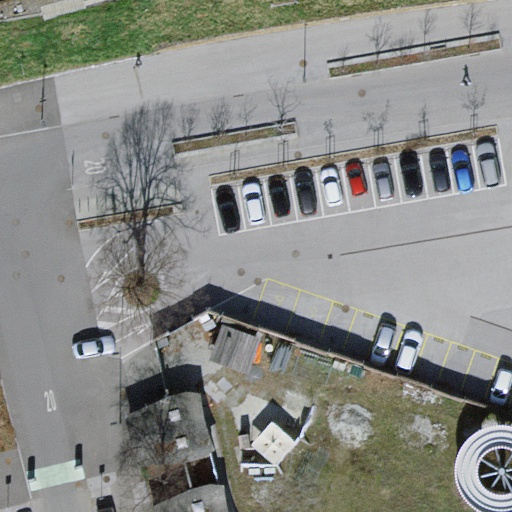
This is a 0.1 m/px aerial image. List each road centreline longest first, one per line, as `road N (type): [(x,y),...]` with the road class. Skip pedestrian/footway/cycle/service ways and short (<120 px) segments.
road 1 (residential): [(0,163),(314,103)]
road 2 (residential): [(0,278),(56,503)]
road 3 (residential): [(511,68),(314,103)]
